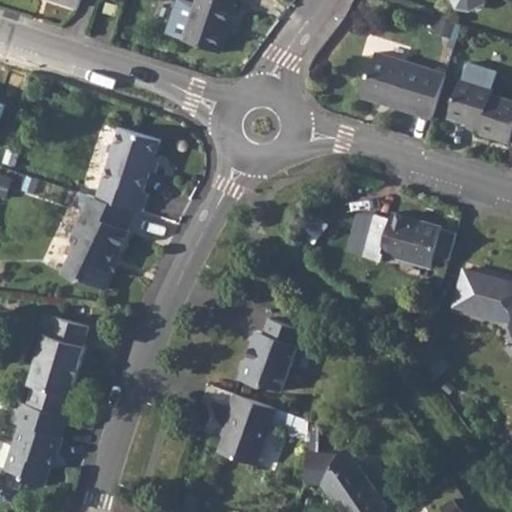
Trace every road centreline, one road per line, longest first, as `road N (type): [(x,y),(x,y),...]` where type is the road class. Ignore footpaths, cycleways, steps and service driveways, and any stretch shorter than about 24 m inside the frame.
road 1 (track): [(255,225),(351,311),(469,458),(502,511)]
road 2 (residential): [(92,511),(149,344),(236,170)]
road 3 (residential): [(216,105),(0,31)]
road 4 (residential): [(312,133),(511,189)]
